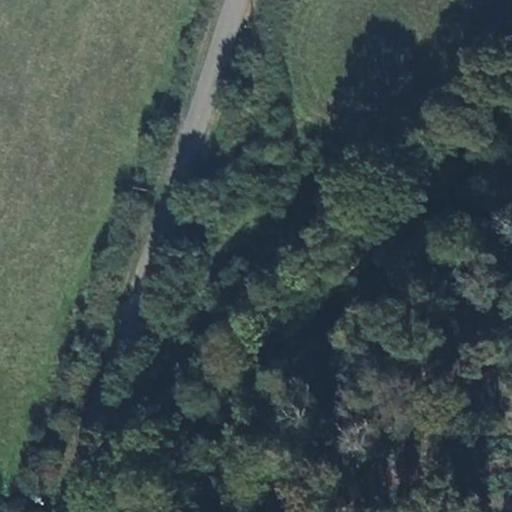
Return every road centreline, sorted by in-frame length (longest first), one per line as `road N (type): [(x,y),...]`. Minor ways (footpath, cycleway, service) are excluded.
road 1 (unknown): [(511,86),(86,511)]
road 2 (tertiary): [(73,511),(239,0)]
